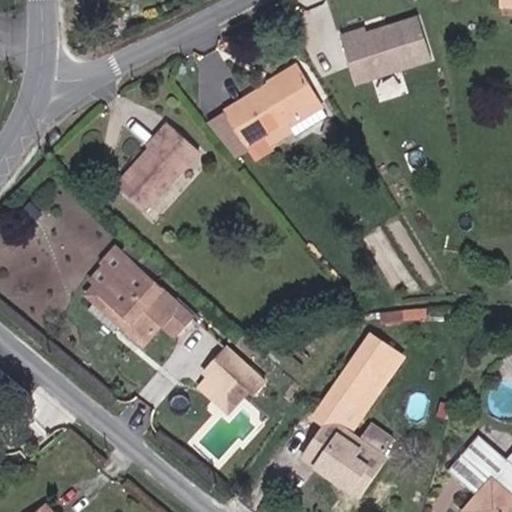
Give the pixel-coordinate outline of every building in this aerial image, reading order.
[(363,27),(337,35),(354,86),(429,61),(414,16),(365,31),(363,27)] [(289,62),(266,82),(268,85),(294,69),(289,62)] [(261,135),(283,121),(314,100),(294,69),(268,85),(266,82),(222,111),(256,163),(272,152),(261,135)] [(317,105),(314,100),(283,121),(286,125),(317,105)] [(294,123),(298,131),(330,117),(326,108),(294,123)] [(143,146),(148,151),(169,128),(162,122),(143,146)] [(195,153),(169,128),(148,151),(116,187),(142,211),(195,153)] [(88,300),(118,329),(125,321),(102,299),(132,268),(124,261),(88,300)] [(190,323),(132,268),(102,299),(125,321),(118,329),(140,351),(160,332),(172,342),(190,323)] [(332,388),(355,403),(387,352),(365,337),(332,388)] [(399,360),(387,352),(355,403),(365,410),(399,360)] [(224,400),(234,389),(246,376),(227,356),(202,378),(208,385),(224,400)] [(243,398),(250,404),(263,392),(246,376),(234,389),(243,398)] [(224,417),(243,398),(234,389),(224,400),(208,385),(199,394),(224,417)] [(332,429),(307,462),(360,502),(385,468),(332,429)] [(511,511),(511,468),(474,511),(511,511)]
